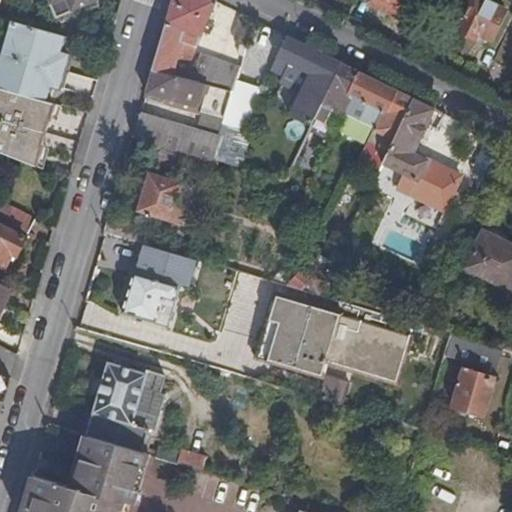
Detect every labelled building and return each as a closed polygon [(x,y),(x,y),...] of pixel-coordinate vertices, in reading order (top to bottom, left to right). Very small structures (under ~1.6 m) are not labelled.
[(97,6),(94,0),(50,0),(60,23),(97,6)] [(199,46),(214,0),(170,0),(151,68),(184,76),(194,44),(199,46)] [(352,0),(346,14),(368,26),(378,5),(399,15),(406,0),(352,0)] [(506,7),(493,0),(471,0),(458,27),(478,38),(481,32),(491,37),(506,7)] [(254,17),(242,11),(234,40),(246,44),(254,17)] [(62,55),(67,38),(13,22),(0,66),(0,88),(48,103),(53,89),(62,91),(72,57),(62,55)] [(511,24),(496,59),(511,66),(511,24)] [(341,61),(288,36),(271,71),(302,86),(293,103),(316,114),(341,61)] [(192,78),(204,82),(232,89),(241,61),(199,50),(192,78)] [(341,61),(316,114),(337,124),(345,108),(354,92),(350,90),(361,70),(341,61)] [(232,89),(204,82),(192,78),(184,76),(151,68),(145,91),(203,105),(202,109),(203,109),(225,115),(232,89)] [(395,87),(361,70),(350,90),(354,92),(345,108),(374,124),(395,87)] [(414,96),(395,87),(374,124),(368,136),(390,147),(414,96)] [(0,88),(0,154),(38,170),(56,105),(48,103),(0,88)] [(435,107),(414,96),(390,147),(383,160),(416,176),(427,157),(414,150),(435,107)] [(225,115),(203,109),(197,128),(219,133),(224,118),(225,115)] [(139,111),(133,133),(157,140),(172,144),(213,156),(219,133),(197,128),(139,111)] [(224,118),(219,133),(213,156),(232,161),(242,123),(224,118)] [(503,141),(491,135),(470,177),(482,183),(503,141)] [(172,144),(157,140),(153,155),(168,158),(172,144)] [(172,217),(183,177),(149,168),(137,207),(172,217)] [(0,209),(0,221),(30,237),(38,221),(4,203),(0,209)] [(110,210),(105,227),(136,237),(141,219),(110,210)] [(511,284),(511,242),(483,227),(466,262),(511,285),(511,284)] [(0,228),(0,282),(13,257),(19,260),(27,243),(0,228)] [(312,250),(308,258),(315,262),(320,254),(312,250)] [(173,263),(140,253),(137,267),(135,266),(123,308),(171,324),(183,281),(177,280),(180,269),(172,267),(173,263)] [(304,287),(312,277),(305,264),(304,261),(287,283),(304,287)] [(0,284),(0,315),(12,292),(0,284)] [(272,314),(278,292),(272,291),(266,312),(272,314)] [(395,380),(413,320),(341,299),(337,309),(315,304),(278,292),(272,314),(271,317),(279,319),(268,355),(321,371),(325,359),(395,380)] [(337,309),(341,299),(319,292),(315,304),(337,309)] [(106,328),(111,310),(92,304),(86,322),(106,328)] [(260,353),(268,355),(279,319),(271,317),(260,353)] [(503,348),(511,350),(511,328),(509,326),(499,347),(503,348)] [(484,415),(503,348),(499,347),(451,332),(445,353),(468,360),(454,407),(484,415)] [(158,429),(169,390),(163,388),(168,371),(150,366),(149,370),(108,358),(93,409),(134,422),(151,427),(158,429)] [(0,402),(6,405),(12,383),(0,376),(0,402)] [(86,433),(88,433),(143,450),(151,427),(134,422),(93,409),(86,433)] [(34,473),(22,511),(128,511),(146,451),(143,450),(88,433),(73,485),(34,473)] [(158,455),(206,469),(209,457),(183,449),(183,452),(160,445),(158,455)] [(346,511),(313,502),(309,511),(346,511)]
